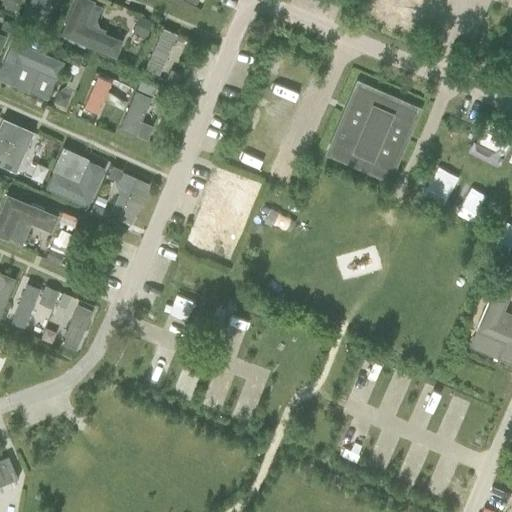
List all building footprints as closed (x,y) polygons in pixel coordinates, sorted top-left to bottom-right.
[(2,0),(1,3),(16,9),(19,0),(2,0)] [(43,15),(49,0),(29,0),(26,8),(43,15)] [(92,22),(101,0),(73,0),(60,32),(118,56),(126,36),(92,22)] [(49,15),(45,25),(54,29),(58,19),(49,15)] [(139,15),(133,31),(145,36),(152,21),(139,15)] [(3,20),(0,27),(11,32),(15,24),(3,20)] [(165,25),(146,63),(161,70),(180,32),(165,25)] [(0,76),(48,97),(65,58),(14,37),(0,68),(0,76)] [(171,69),(166,79),(176,83),(180,73),(171,69)] [(100,111),(114,79),(98,72),(84,104),(100,111)] [(120,125),(138,132),(155,93),(137,86),(120,125)] [(358,89),(359,87),(358,87),(330,153),(385,177),(413,111),(387,99),(386,101),(358,89)] [(58,90),(53,101),(54,101),(64,106),(69,95),(59,91),(58,90)] [(0,162),(17,170),(35,128),(4,115),(0,123),(0,162)] [(471,155),(494,163),(507,130),(484,121),(471,155)] [(46,187),(90,205),(108,162),(63,144),(46,187)] [(40,182),(45,170),(34,164),(29,177),(40,182)] [(112,166),(107,175),(117,180),(121,170),(112,166)] [(226,205),(235,180),(218,174),(198,230),(236,243),(247,213),(226,205)] [(433,180),(428,198),(445,203),(451,185),(433,180)] [(0,210),(0,233),(25,242),(32,222),(55,230),(62,212),(7,192),(0,210)] [(469,193),(458,209),(473,219),(483,203),(469,193)] [(93,204),(88,213),(102,220),(107,210),(93,204)] [(511,221),(510,221),(493,244),(505,253),(511,243),(511,221)] [(190,249),(189,251),(203,257),(208,246),(194,240),(190,249)] [(53,241),(45,258),(57,263),(65,246),(53,241)] [(0,270),(0,315),(2,316),(17,275),(1,269),(0,270)] [(26,327),(43,283),(27,278),(11,321),(26,327)] [(511,284),(501,280),(496,291),(509,297),(511,288),(511,284)] [(45,286),(39,302),(51,307),(58,292),(45,286)] [(166,320),(183,328),(196,297),(179,290),(166,320)] [(471,344),(511,358),(511,323),(506,322),(511,306),(511,298),(491,291),(471,344)] [(62,294),(58,305),(65,308),(70,297),(62,294)] [(80,301),(64,339),(79,346),(96,308),(80,301)] [(31,333),(54,341),(59,329),(35,320),(31,333)] [(161,348),(147,383),(160,388),(174,353),(161,348)] [(11,454),(0,457),(0,484),(19,477),(11,454)] [(286,469),(279,487),(300,495),(307,477),(286,469)]
